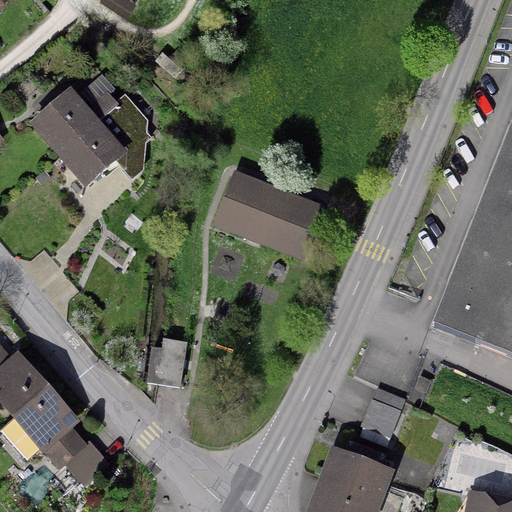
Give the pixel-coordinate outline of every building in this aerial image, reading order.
[(136,4),(131,0),(101,0),(126,18),(136,4)] [(85,117),(67,97),(34,125),(60,156),(87,187),(120,158),(111,148),(114,145),(117,143),(125,153),(123,171),(131,180),(139,172),(141,148),(149,142),(143,133),(143,125),(123,102),(115,109),(107,99),(90,113),(85,117)] [(511,119),(429,326),(475,345),(511,359),(511,119)] [(263,236),(260,243),(301,260),(320,214),(295,204),(234,180),(219,219),(263,236)] [(151,352),(146,385),(178,390),(185,347),(163,344),(161,354),(151,352)] [(6,361),(0,354),(0,401),(15,418),(0,431),(0,434),(22,460),(27,460),(40,448),(58,468),(81,448),(69,434),(65,429),(70,424),(43,393),(16,362),(11,367),(6,361)] [(399,414),(371,403),(361,430),(389,441),(399,414)] [(315,511),(372,511),(387,475),(378,472),(384,458),(358,448),(352,462),(334,455),(313,508),(315,511)] [(471,511),(511,511),(511,508),(473,500),(471,511)]
